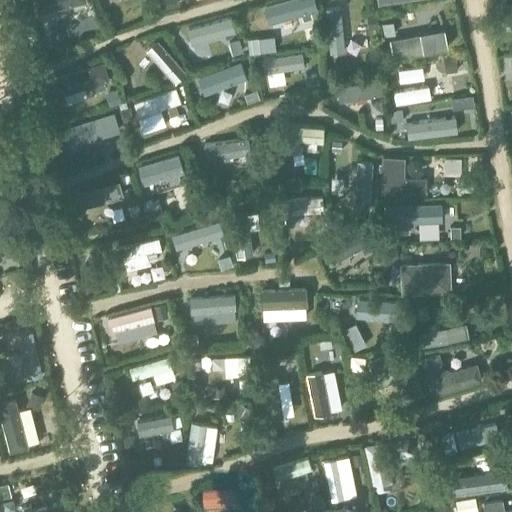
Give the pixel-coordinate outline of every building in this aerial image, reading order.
[(84,0),(33,0),(38,14),(85,1),(84,0)] [(282,0),(264,6),(269,23),(301,13),(309,11),(316,9),(313,0),(282,0)] [(511,4),(503,6),(504,22),(511,21),(511,4)] [(340,7),(326,9),(329,52),(343,51),(344,50),(340,7)] [(220,20),(187,30),(191,42),(224,32),(222,27),(220,20)] [(38,39),(36,29),(24,32),(27,44),(30,44),(33,58),(45,56),(41,39),(38,39)] [(443,30),(389,40),(392,59),(447,49),(443,30)] [(156,42),(145,52),(173,83),(184,73),(156,42)] [(302,53),(262,59),(264,73),(305,67),(302,53)] [(418,59),(393,64),(396,83),(422,78),(418,59)] [(240,62),(197,78),(203,95),(246,79),(240,62)] [(101,63),(54,79),(60,96),(93,85),(102,82),(107,81),(101,63)] [(128,72),(116,80),(125,93),(137,86),(128,72)] [(379,80),(335,88),(338,102),(355,99),(365,98),(382,95),(379,80)] [(428,86),(393,92),(395,103),(430,98),(428,86)] [(175,87),(133,102),(138,116),(166,106),(174,103),(180,101),(175,87)] [(113,113),(70,125),(74,139),(90,134),(101,131),(117,127),(113,113)] [(454,117),(405,124),(407,139),(456,132),(454,117)] [(282,135),(282,140),(306,142),(316,142),(322,143),(323,128),(283,125),(282,135)] [(247,139),(204,145),(206,159),(249,153),(247,139)] [(177,154),(137,167),(142,184),(182,171),(177,154)] [(381,177),(381,193),(424,194),(424,179),(403,178),(403,159),(381,158),(381,177)] [(356,162),(354,210),(369,211),(372,163),(356,162)] [(290,179),(289,189),(299,190),(300,180),(290,179)] [(118,181),(75,193),(79,208),(122,197),(118,181)] [(322,197),(277,202),(279,217),(284,217),(297,215),(324,212),(322,197)] [(439,204),(385,206),(386,224),(396,224),(407,223),(439,222),(439,204)] [(216,208),(182,230),(190,242),(219,223),(223,221),(224,220),(216,208)] [(245,215),(230,218),(237,257),(252,254),(248,230),(245,215)] [(8,226),(0,227),(0,244),(11,242),(8,226)] [(366,228),(331,247),(339,261),(361,249),(369,245),(373,242),(366,228)] [(159,237),(117,248),(120,259),(146,253),(155,251),(160,249),(162,249),(159,237)] [(450,259),(401,261),(402,291),(451,289),(450,259)] [(306,287),(260,290),(261,309),(262,309),(306,306),(307,306),(306,287)] [(233,295),(190,299),(191,314),(193,314),(234,310),(235,310),(233,295)] [(357,300),(356,318),(397,320),(398,302),(357,300)] [(150,307),(106,319),(110,333),(113,333),(153,322),(154,321),(150,307)] [(283,338),(283,323),(263,323),(264,338),(283,338)] [(428,331),(417,334),(419,347),(420,349),(468,338),(468,337),(465,324),(439,329),(428,331)] [(32,333),(17,337),(27,381),(42,377),(32,333)] [(405,349),(369,364),(378,388),(415,373),(405,349)] [(432,396),(481,380),(476,362),(445,372),(439,351),(420,358),(432,396)] [(222,356),(223,377),(236,377),(236,356),(222,356)] [(249,356),(237,357),(239,386),(239,388),(251,387),(249,356)] [(167,357),(129,369),(132,378),(133,381),(153,374),(171,369),(167,357)] [(322,372),(306,375),(314,415),(330,412),(330,411),(327,396),(322,374),(322,372)] [(277,376),(261,379),(267,420),(283,418),(279,391),(278,384),(277,376)] [(411,386),(406,388),(411,401),(424,396),(417,378),(409,381),(411,386)] [(16,399),(0,402),(0,413),(9,451),(27,447),(27,445),(19,411),(16,399)] [(171,415),(136,422),(139,436),(174,429),(171,415)] [(191,423),(185,462),(200,464),(201,464),(201,460),(206,425),(191,423)] [(495,424),(455,434),(459,449),(499,438),(495,424)] [(408,438),(364,446),(373,493),(393,489),(387,460),(411,456),(408,438)] [(306,457),(272,468),(276,480),(296,473),(304,471),(310,469),(306,457)] [(334,460),(323,462),(331,501),(342,499),(334,460)] [(504,468),(449,477),(452,495),(507,486),(504,468)] [(242,494),(202,497),(202,511),(233,511),(243,511),(242,494)] [(502,500),(483,503),(484,511),(511,511),(511,509),(504,511),(502,500)] [(457,511),(456,502),(430,507),(431,511),(457,511)] [(60,511),(58,503),(29,511),(60,511)]
